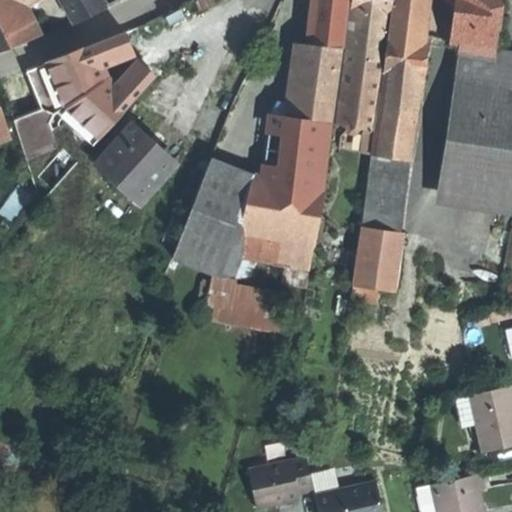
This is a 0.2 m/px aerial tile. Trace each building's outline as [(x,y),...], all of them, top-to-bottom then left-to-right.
[(0,0),(0,50),(0,52),(36,38),(17,6),(13,0),(0,0)] [(103,0),(67,0),(79,19),(92,13),(107,6),(103,0)] [(348,0),(315,0),(311,43),(343,46),(348,0)] [(393,0),(353,0),(353,8),(391,15),(393,0)] [(395,0),(392,34),(414,37),(421,19),(422,0),(395,0)] [(456,0),(456,3),(452,43),(464,45),(495,49),(500,0),(456,0)] [(391,15),(353,8),(345,67),(383,73),(391,15)] [(392,34),(391,33),(381,107),(418,113),(421,113),(431,40),(414,37),(392,34)] [(299,117),(334,121),(343,46),(311,43),(308,43),(304,76),(299,117)] [(511,52),(495,49),(464,45),(461,69),(511,76),(511,52)] [(66,58),(53,63),(66,84),(76,78),(66,58)] [(53,63),(26,74),(61,133),(63,131),(83,112),(66,84),(53,63)] [(383,73),(345,67),(338,123),(349,125),(376,129),(383,73)] [(511,76),(461,69),(460,76),(511,84),(511,76)] [(511,84),(460,76),(454,111),(471,115),(511,120),(511,84)] [(83,112),(63,131),(84,152),(133,102),(125,95),(120,89),(104,105),(97,98),(83,112)] [(418,113),(381,107),(375,152),(413,159),(418,113)] [(471,115),(454,111),(447,161),(462,164),(471,115)] [(299,117),(272,114),(264,178),(290,183),(299,117)] [(511,120),(471,115),(462,164),(447,161),(443,190),(511,200),(511,120)] [(334,121),(299,117),(290,183),(287,206),(320,211),(334,121)] [(132,125),(97,164),(140,202),(175,163),(154,144),(132,125)] [(376,129),(349,125),(349,129),(342,136),(340,149),(372,154),(376,129)] [(0,127),(0,141),(9,138),(5,126),(0,127)] [(413,159),(375,152),(365,225),(405,233),(413,159)] [(255,174),(211,160),(206,172),(197,168),(192,181),(201,185),(172,257),(215,274),(226,275),(232,252),(253,177),(254,177),(255,174)] [(264,178),(254,177),(253,177),(232,252),(273,258),(309,264),(312,242),(315,242),(320,211),(287,206),(290,183),(264,178)] [(405,233),(365,225),(354,284),(376,288),(395,292),(405,233)] [(309,264),(273,258),(272,263),(287,265),(308,269),(309,264)] [(308,269),(287,265),(285,279),(306,283),(308,269)] [(376,288),(354,284),(352,298),(374,302),(376,288)] [(511,383),(470,393),(477,423),(483,450),(511,443),(511,383)] [(470,393),(455,396),(462,426),(477,423),(470,393)] [(303,440),(291,437),(297,459),(306,456),(303,440)] [(297,459),(247,471),(257,510),(279,504),(301,499),(300,494),(315,490),(306,456),(297,459)] [(487,471),(433,483),(439,511),(483,511),(482,503),(478,489),(490,486),(487,471)] [(385,511),(377,479),(316,494),(320,511),(385,511)]
